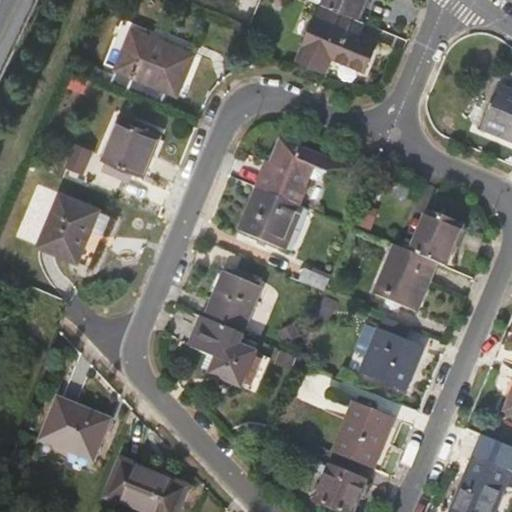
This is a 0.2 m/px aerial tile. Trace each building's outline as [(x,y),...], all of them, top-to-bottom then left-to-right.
[(370,0),(313,0),(328,6),(361,20),(370,0)] [(361,20),(328,6),(304,62),(329,73),(336,56),(371,71),(383,43),(368,37),(373,26),(361,20)] [(141,30),(131,55),(138,58),(148,33),(141,30)] [(138,58),(131,55),(125,69),(142,77),(136,91),(169,105),(175,92),(186,97),(202,55),(148,33),(138,58)] [(511,142),(511,90),(502,86),(484,130),(511,142)] [(150,174),(166,134),(129,119),(112,158),(150,174)] [(68,166),(87,172),(95,147),(76,141),(68,166)] [(261,189),(297,204),(310,174),(328,181),(334,168),(286,148),(275,175),(268,173),(261,189)] [(297,204),(261,189),(242,231),(287,250),(305,207),(297,204)] [(65,192),(38,255),(79,273),(94,237),(90,236),(93,229),(102,208),(65,192)] [(102,208),(93,229),(106,234),(115,213),(102,208)] [(466,230),(433,216),(415,254),(443,266),(450,269),(466,230)] [(415,254),(399,247),(378,296),(421,315),(443,266),(415,254)] [(300,283),(329,295),(334,283),(305,271),(300,283)] [(208,318),(247,335),(267,289),(229,273),(208,318)] [(418,347),(403,341),(409,327),(380,315),(355,372),(400,391),(418,347)] [(208,318),(206,318),(195,347),(221,358),(214,374),(242,386),(257,353),(242,346),(247,335),(208,318)] [(98,464),(114,424),(64,404),(48,442),(98,464)] [(335,452),(375,468),(394,421),(356,405),(335,452)] [(500,511),(511,484),(511,477),(478,464),(458,511),(500,511)] [(135,511),(178,511),(186,491),(125,465),(109,501),(135,511)] [(348,511),(357,511),(370,482),(334,467),(320,500),(348,511)]
